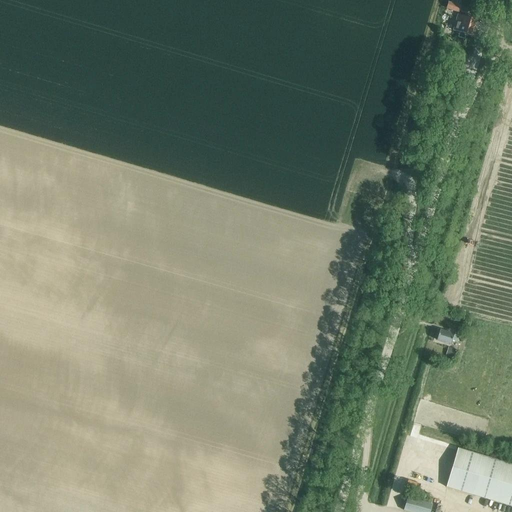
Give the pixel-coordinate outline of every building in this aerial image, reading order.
[(460,0),(453,0),(452,4),(449,2),(447,9),(460,13),(462,6),(459,6),(460,0)] [(453,31),(472,37),(477,21),(458,16),(453,31)] [(458,343),(460,336),(440,330),(437,340),(452,345),(453,341),(458,343)] [(451,348),(449,354),(456,357),(458,351),(451,348)] [(511,464),(458,449),(446,487),(511,507),(511,464)] [(408,498),(404,511),(409,511),(430,511),(433,505),(408,498)]
